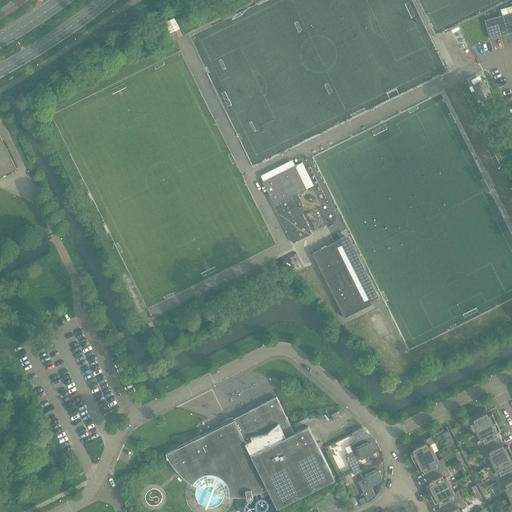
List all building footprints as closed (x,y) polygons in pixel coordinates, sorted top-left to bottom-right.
[(511,13),(485,21),(490,39),(511,32),(511,13)] [(480,102),(491,97),(483,80),(472,86),(480,102)] [(0,173),(1,176),(17,168),(0,134),(0,173)] [(304,206),(302,203),(297,194),(306,190),(294,166),(263,182),(293,243),(312,234),(299,207),(301,207),(304,206)] [(345,318),(349,316),(372,304),(371,301),(340,239),(331,244),(322,248),(314,252),(312,253),(318,264),(319,266),(321,271),(330,289),(338,305),(345,318)] [(148,325),(140,329),(140,330),(142,333),(150,328),(148,325)] [(323,456),(308,426),(294,433),(277,398),(254,409),(254,410),(201,437),(201,435),(177,447),(178,448),(166,455),(171,463),(177,471),(184,478),(192,484),(197,487),(203,491),(205,488),(208,486),(211,486),(215,488),(217,491),(218,493),(218,496),(224,496),(230,497),(240,497),(247,496),(247,499),(251,501),(260,493),(262,497),(270,493),(277,508),(335,480),(323,456)] [(496,422),(492,413),(489,415),(486,409),(466,419),(469,426),(473,424),(477,432),(496,422)] [(340,417),(338,412),(331,415),(334,420),(340,417)] [(501,440),(497,432),(501,431),(496,422),(477,432),(481,440),(477,441),(481,450),(501,440)] [(462,439),(456,427),(451,430),(457,442),(462,439)] [(352,433),(356,442),(369,436),(366,431),(362,428),(352,433)] [(455,443),(449,431),(443,434),(449,446),(455,443)] [(358,460),(379,449),(380,450),(380,449),(377,443),(375,441),(375,440),(373,440),(371,436),(370,435),(369,436),(356,442),(350,445),(353,452),(345,456),(355,475),(363,471),(358,460)] [(434,453),(431,445),(434,443),(431,437),(412,446),(415,452),(411,454),(415,462),(434,453)] [(511,454),(511,453),(508,446),(505,447),(501,440),(481,450),(485,458),(489,456),(493,464),(511,454)] [(446,467),(442,459),(438,461),(434,453),(415,462),(419,471),(422,469),(426,477),(446,467)] [(511,474),(511,454),(493,464),(497,472),(493,474),(497,482),(511,474)] [(371,485),(383,479),(383,480),(384,480),(384,477),(384,475),(385,472),(385,469),(384,467),(382,462),(383,461),(384,461),(383,460),(363,471),(355,475),(361,472),(364,479),(358,482),(368,502),(370,501),(373,499),(374,498),(376,496),(376,495),(375,495),(371,485)] [(450,485),(446,477),(450,475),(446,467),(426,477),(430,485),(427,486),(431,495),(450,485)] [(511,494),(511,474),(497,482),(501,490),(505,488),(509,496),(511,494)] [(462,499),(458,491),(454,493),(450,485),(431,495),(435,503),(438,502),(442,509),(462,499)] [(463,511),(462,509),(466,507),(462,499),(442,509),(443,511),(463,511)] [(498,511),(494,503),(489,506),(491,511),(498,511)]
